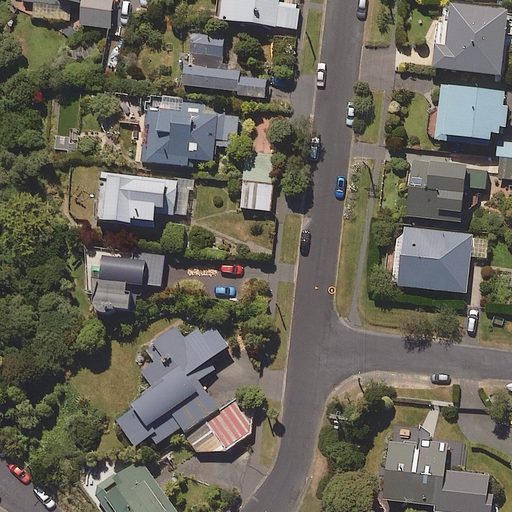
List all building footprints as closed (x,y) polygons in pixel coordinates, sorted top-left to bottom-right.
[(21,0),(21,3),(33,5),(32,19),(59,22),(61,4),(81,6),(79,28),(110,30),(112,0),(21,0)] [(279,0),(221,0),(219,23),(297,31),(299,11),(278,9),(279,0)] [(511,13),(449,7),(445,50),(435,49),(433,72),(501,79),(505,36),(511,36),(511,13)] [(224,40),(193,36),(190,55),(185,55),(181,87),(237,94),(237,97),(265,101),(267,79),(236,75),(237,68),(221,66),(224,40)] [(501,131),(505,131),(507,110),(503,109),(505,94),(441,88),(436,140),(490,145),(491,136),(501,137),(501,131)] [(180,113),(151,112),(148,112),(147,167),(190,168),(190,163),(214,163),(215,147),(231,147),(231,140),(237,140),(237,115),(214,114),(180,113)] [(511,181),(511,144),(501,143),(498,180),(511,181)] [(271,212),(271,154),(250,154),(249,181),(241,181),(241,211),(271,212)] [(436,162),(411,160),(405,219),(437,222),(437,214),(462,217),(464,189),(486,191),(487,171),(436,166),(436,162)] [(185,244),(189,191),(195,192),(196,180),(176,179),(176,182),(101,177),(98,226),(129,228),(130,224),(166,227),(164,242),(185,244)] [(490,240),(472,238),(401,231),(395,288),(467,295),(470,258),(488,260),(490,240)] [(90,266),(86,266),(86,298),(93,298),(93,314),(130,314),(130,288),(163,288),(163,256),(133,256),(133,261),(90,261),(90,266)] [(186,338),(179,328),(153,347),(162,359),(141,375),(155,393),(116,423),(136,450),(150,439),(156,448),(180,430),(185,435),(218,411),(198,384),(215,371),(209,363),(229,348),(214,327),(202,336),(197,329),(186,338)] [(234,405),(199,430),(186,439),(197,454),(224,454),(254,433),(234,405)] [(448,448),(389,442),(383,504),(434,509),(433,511),(491,511),(493,498),(487,497),(489,478),(445,474),(448,448)] [(126,476),(115,477),(106,483),(101,503),(107,511),(179,511),(143,463),(126,476)]
